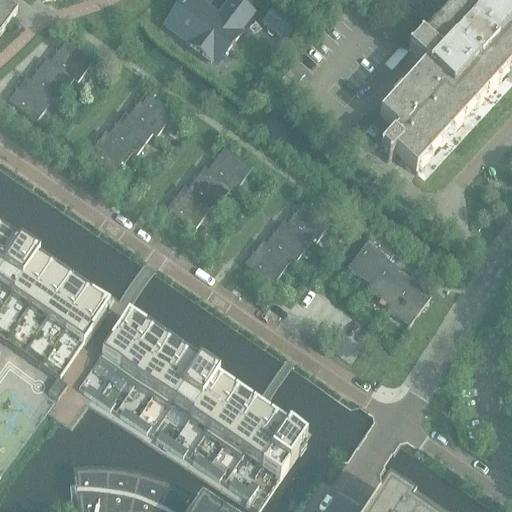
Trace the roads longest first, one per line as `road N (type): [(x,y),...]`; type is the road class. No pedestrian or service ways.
road 1 (residential): [(0,153),(280,345)]
road 2 (residential): [(397,426),(511,245)]
road 3 (residential): [(397,426),(280,345)]
road 4 (residential): [(511,503),(397,426)]
